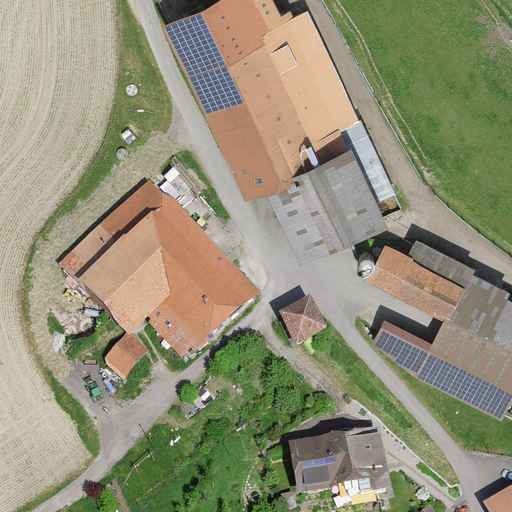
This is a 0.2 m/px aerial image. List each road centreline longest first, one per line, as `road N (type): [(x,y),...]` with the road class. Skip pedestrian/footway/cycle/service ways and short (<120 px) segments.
road 1 (unclassified): [(142,0),(243,221),(293,274),(319,288)]
road 2 (track): [(46,511),(88,484),(293,274)]
road 3 (track): [(319,288),(357,288),(511,362)]
